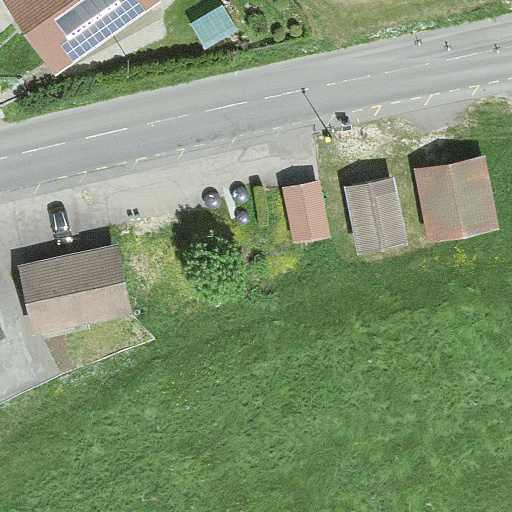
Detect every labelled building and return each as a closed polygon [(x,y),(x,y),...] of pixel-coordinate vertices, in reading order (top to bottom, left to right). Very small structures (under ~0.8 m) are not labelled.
[(9,0),(58,67),(152,0),(9,0)] [(487,148),(412,164),(428,236),(503,220),(487,148)] [(398,173),(347,186),(363,251),(414,238),(398,173)] [(322,176),(282,186),(295,242),(335,232),(322,176)] [(122,239),(20,260),(35,331),(137,310),(122,239)] [(0,310),(0,334),(10,330),(0,310)]
